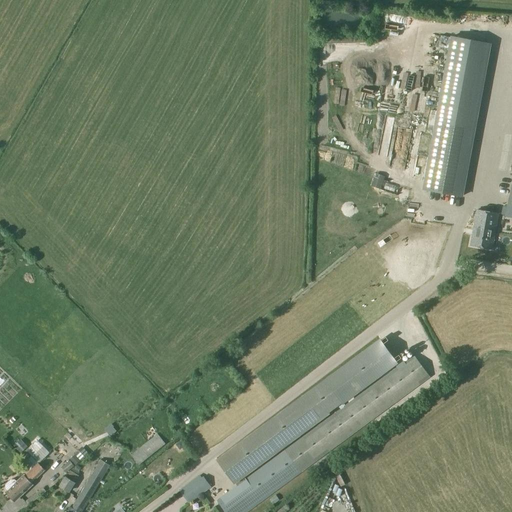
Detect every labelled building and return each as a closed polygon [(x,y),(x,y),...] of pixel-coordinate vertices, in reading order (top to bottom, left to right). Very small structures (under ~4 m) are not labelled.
[(463,196),(491,44),(452,37),(424,189),(463,196)] [(400,105),(416,110),(420,97),(404,92),(400,105)] [(379,119),(394,121),(396,105),(381,103),(379,119)] [(416,125),(416,120),(410,120),(411,116),(395,115),(394,123),(416,125)] [(320,167),(317,179),(325,181),(328,169),(320,167)] [(383,180),(374,177),(371,186),(380,189),(383,180)] [(477,210),(470,245),(492,249),(499,214),(477,210)] [(397,368),(298,441),(314,462),(430,377),(426,372),(414,356),(405,363),(399,354),(394,358),(384,344),(388,340),(386,337),(381,340),(316,388),(333,411),(395,365),(397,368)] [(316,388),(218,460),(237,486),(218,500),(226,511),(245,511),(314,462),(298,441),(246,480),(244,476),(333,411),(316,388)] [(131,455),(139,464),(166,444),(158,434),(131,455)] [(7,493),(7,494),(8,495),(10,497),(11,497),(14,501),(32,483),(45,470),(38,462),(44,457),(38,451),(25,464),(31,470),(18,482),(15,479),(11,479),(5,485),(5,489),(8,492),(7,493)] [(101,459),(88,481),(98,486),(110,465),(101,459)] [(317,471),(321,476),(333,466),(329,461),(317,471)] [(65,476),(59,486),(61,487),(67,491),(69,492),(75,482),(73,481),(67,477),(65,476)] [(200,476),(180,490),(189,503),(209,489),(200,476)] [(80,495),(89,501),(98,486),(88,481),(80,495)] [(72,508),(70,506),(66,511),(74,511),(76,510),(79,511),(82,511),(89,501),(80,495),(72,508)]
